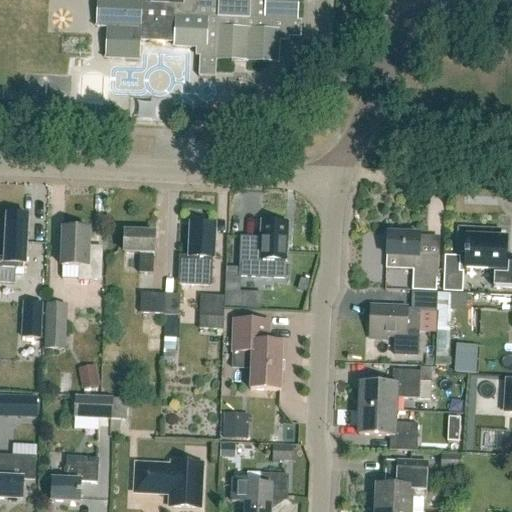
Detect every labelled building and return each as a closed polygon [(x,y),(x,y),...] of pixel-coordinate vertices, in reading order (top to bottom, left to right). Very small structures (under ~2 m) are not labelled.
[(96,0),(95,30),(109,30),(109,44),(105,44),(105,61),(139,62),(140,43),(173,44),(173,49),(199,50),(198,78),(215,79),(216,59),(231,59),(231,63),(250,64),(250,60),(264,61),(264,64),(278,65),(279,39),(300,40),(301,23),(293,23),(294,7),(297,7),(297,0),(96,0)] [(195,124),(218,125),(218,113),(196,112),(195,124)] [(29,218),(6,217),(4,259),(0,259),(0,285),(15,286),(16,277),(24,277),(24,266),(26,266),(29,218)] [(240,239),(239,278),(284,280),(285,262),(286,262),(288,224),(261,223),(260,240),(240,239)] [(214,260),(215,227),(189,226),(188,258),(179,257),(178,287),(211,288),(212,260),(214,260)] [(511,265),(504,265),(505,241),(487,240),(488,231),(458,229),(457,253),(467,253),(466,269),(494,271),(493,288),(511,289),(511,265)] [(101,282),(102,255),(88,255),(89,231),(63,230),(61,268),(79,269),(78,281),(101,282)] [(153,256),(153,255),(154,234),(124,233),(123,255),(139,255),(138,275),(152,276),(153,256)] [(419,258),(420,237),(387,236),(386,257),(399,258),(399,270),(424,271),(423,279),(423,280),(437,280),(438,259),(419,258)] [(459,273),(445,272),(444,293),(463,293),(464,273),(459,273)] [(301,278),(298,289),(303,291),(306,292),(310,281),(304,279),(301,278)] [(436,294),(437,280),(423,280),(422,293),(436,294)] [(225,293),(225,308),(260,309),(260,295),(225,293)] [(139,314),(164,315),(165,295),(140,294),(139,314)] [(371,310),(370,340),(387,341),(387,338),(395,339),(394,358),(417,359),(419,313),(436,314),(437,295),(412,294),(411,313),(406,313),(406,311),(371,310)] [(225,308),(225,297),(200,297),(199,331),(223,331),(225,308)] [(41,340),(42,305),(24,304),(22,339),(41,340)] [(65,351),(66,307),(46,306),(44,350),(65,351)] [(176,341),(177,317),(163,316),(162,340),(176,341)] [(280,393),(282,346),(269,345),(270,324),(233,322),(232,354),(252,355),(250,392),(280,393)] [(456,374),(475,375),(476,350),(457,349),(456,374)] [(359,412),(395,413),(396,400),(430,402),(431,369),(420,369),(420,374),(393,373),(392,387),(360,386),(359,412)] [(96,371),(80,374),(83,390),(99,387),(96,371)] [(112,400),(112,399),(74,398),(73,420),(111,422),(112,400)] [(112,400),(111,422),(112,422),(112,421),(127,422),(128,401),(112,400)] [(6,401),(6,418),(35,419),(36,401),(6,401)] [(395,425),(395,413),(359,412),(358,437),(390,438),(390,452),(417,453),(418,426),(395,425)] [(449,419),(448,442),(459,442),(460,420),(449,419)] [(247,425),(224,424),(224,438),(247,439),(247,425)] [(234,446),(222,446),(221,458),(234,458),(234,446)] [(293,463),(294,450),(273,449),(273,462),(293,463)] [(460,472),(461,457),(440,456),(440,471),(460,472)] [(34,483),(35,460),(0,458),(0,501),(22,503),(23,482),(34,483)] [(98,485),(99,461),(71,460),(70,471),(64,470),(63,483),(52,482),(51,504),(81,506),(82,484),(98,485)] [(377,488),(375,511),(411,511),(412,500),(426,500),(427,491),(428,463),(398,462),(397,489),(377,488)] [(201,511),(203,465),(172,464),(172,468),(136,466),(135,495),(171,496),(170,510),(201,511)] [(288,503),(289,477),(262,476),(261,487),(247,486),(247,482),(233,481),(232,503),(245,504),(244,511),(271,511),(272,502),(288,503)]
